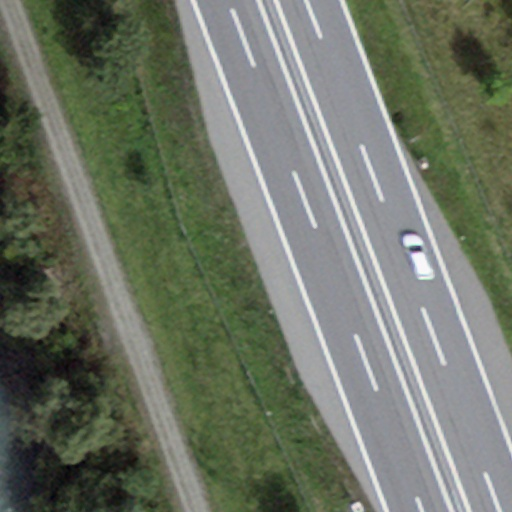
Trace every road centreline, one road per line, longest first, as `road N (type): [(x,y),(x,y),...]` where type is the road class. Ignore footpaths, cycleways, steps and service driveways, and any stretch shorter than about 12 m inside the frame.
road 1 (trunk): [(499,511),(305,0)]
road 2 (trunk): [(230,0),(420,511)]
